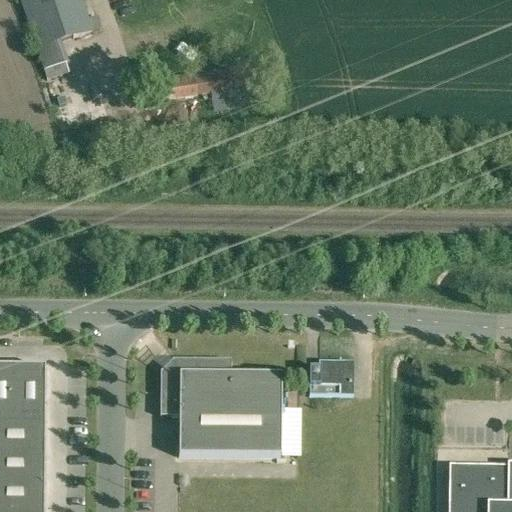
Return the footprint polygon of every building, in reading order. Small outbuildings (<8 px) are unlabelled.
[(19,0),(38,52),(91,34),(79,0),(19,0)] [(50,67),(64,65),(62,51),(48,53),(50,67)] [(153,81),(155,104),(243,92),(239,69),(153,81)] [(204,116),(204,105),(188,106),(188,116),(204,116)] [(178,459),(280,460),(281,378),(230,377),(230,363),(172,362),(160,374),(159,419),(178,419),(178,459)] [(308,398),(353,399),(353,364),(318,364),(318,371),(309,371),(308,398)] [(0,511),(42,511),(44,370),(0,369),(0,511)] [(511,511),(511,469),(448,468),(447,511),(511,511)]
